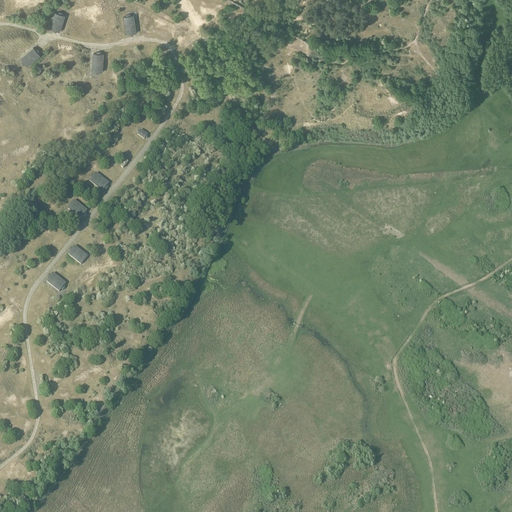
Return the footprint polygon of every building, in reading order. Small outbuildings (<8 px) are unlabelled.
[(63,13),(59,12),(58,12),(58,14),(55,13),(50,28),(52,29),(52,31),(56,32),(57,31),(60,32),(65,16),(62,15),(63,13)] [(130,14),(126,15),(126,16),(123,17),(126,34),(129,34),(129,36),(133,35),(133,33),(136,33),(134,15),(131,16),(130,14)] [(39,52),(37,49),(35,50),(33,48),(20,58),(23,61),(21,62),(24,65),(25,64),(27,67),(40,56),(38,53),(39,52)] [(104,54),(101,54),(101,53),(96,52),(96,54),(93,54),(92,71),(95,71),(95,73),(99,73),(99,72),(102,72),(104,54)] [(148,137),(147,136),(148,135),(140,130),(139,131),(138,130),(137,132),(138,133),(137,135),(144,140),(145,138),(146,139),(148,137)] [(93,174),(90,178),(91,179),(89,181),(102,192),(104,189),(105,190),(108,187),(107,186),(109,183),(96,173),(94,175),(93,174)] [(85,213),(87,211),(74,200),(67,209),(80,219),(82,217),(84,218),(86,214),(85,213)] [(70,252),(68,254),(81,265),(88,256),(74,246),(72,248),(71,247),(69,251),(70,252)] [(65,287),(64,286),(66,284),(53,273),(51,276),(49,274),(47,278),(48,279),(46,281),(59,292),(61,290),(62,291),(65,287)]
